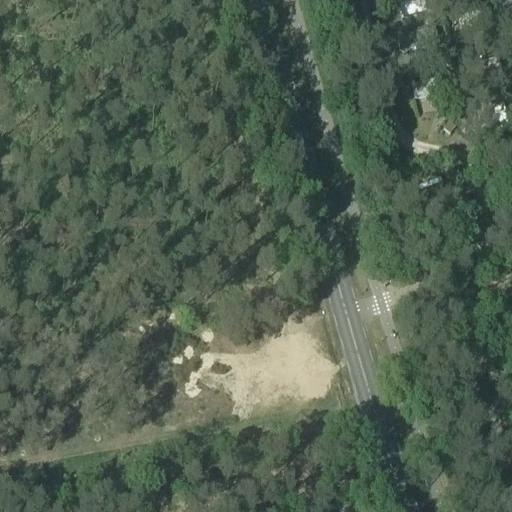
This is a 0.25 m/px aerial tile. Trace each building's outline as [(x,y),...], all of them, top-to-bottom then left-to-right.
[(421,0),(384,0),(388,12),(422,3),(421,0)] [(495,24),(460,33),(463,46),(497,37),(495,24)] [(433,33),(394,43),(397,57),(437,48),(433,33)] [(467,52),(456,55),(459,67),(470,64),(467,52)] [(511,67),(470,79),(475,95),(511,85),(511,67)] [(439,80),(411,87),(413,101),(442,95),(439,80)] [(500,154),(490,110),(475,114),(485,157),(500,154)] [(446,126),(441,134),(449,139),(454,131),(446,126)]
